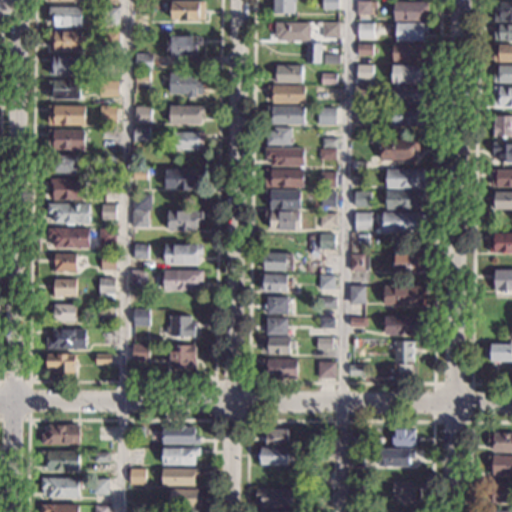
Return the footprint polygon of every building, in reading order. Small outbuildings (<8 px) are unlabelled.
[(293,0),(293,13),(274,13),(274,0),(293,0)] [(338,0),(338,10),(322,10),(322,0),(338,0)] [(205,19),(172,19),(172,1),(205,1),(205,19)] [(428,11),(424,11),(424,20),(394,20),(394,1),(428,1),(428,11)] [(377,8),(370,8),(370,14),(357,14),(357,2),(378,2),(377,8)] [(511,21),(494,21),(494,2),(511,2),(511,21)] [(82,26),(53,26),(53,19),(50,19),(50,7),(83,7),(82,26)] [(119,8),(119,25),(101,25),(101,8),(119,8)] [(309,40),(278,40),(278,36),(275,36),(275,23),(309,23),(309,40)] [(338,37),(323,37),(323,23),(338,23),(338,37)] [(423,24),(428,24),(428,34),(423,34),(423,41),(407,42),(407,41),(395,41),(395,23),(423,23),(423,24)] [(373,39),(358,38),(358,24),(373,24),(373,39)] [(511,42),(506,42),(506,40),(494,40),(494,24),(511,24),(511,42)] [(82,51),(54,51),(54,43),(49,43),(49,31),(54,31),(54,30),(83,30),(82,51)] [(118,49),(104,49),(104,32),(118,32),(118,49)] [(198,38),(202,38),(202,47),(199,47),(198,56),(167,56),(167,34),(198,35),(198,38)] [(320,45),(325,45),(325,50),(321,50),(321,64),(306,64),(306,43),(320,43),(320,45)] [(373,55),(357,55),(357,44),(373,44),(373,55)] [(429,55),(427,55),(427,62),(392,62),(392,44),(429,44),(429,55)] [(511,61),(494,61),(494,52),(498,52),(498,44),(511,44),(511,61)] [(82,66),(86,66),(86,75),(70,74),(70,76),(61,76),(61,74),(49,74),(49,64),(53,64),(53,54),(82,55),(82,66)] [(152,54),(152,69),(136,69),(136,54),(152,54)] [(339,64),(324,64),(324,55),(339,55),(339,64)] [(302,83),(273,83),(273,73),(276,73),(276,65),(302,65),(302,83)] [(372,79),(357,79),(357,65),(372,65),(372,79)] [(427,76),(423,76),(423,82),(392,82),(392,65),(427,65),(427,76)] [(511,82),(493,82),(493,72),(497,72),(497,65),(511,65),(511,82)] [(150,82),(136,82),(136,71),(150,71),(150,82)] [(198,81),(203,81),(203,94),(197,94),(197,97),(186,97),(186,93),(170,93),(170,72),(198,73),(198,81)] [(337,84),(321,84),(321,74),(337,74),(337,84)] [(81,99),(49,99),(49,80),(81,80),(81,99)] [(118,96),(98,96),(98,81),(118,81),(118,96)] [(305,103),(271,103),(271,93),(267,93),(267,85),(306,86),(305,103)] [(370,96),(354,96),(354,85),(370,86),(370,96)] [(511,107),(507,107),(507,106),(493,106),(494,86),(511,86),(511,107)] [(427,104),(393,103),(393,87),(428,87),(427,104)] [(86,126),(49,125),(49,105),(86,105),(86,126)] [(200,106),(205,106),(205,115),(200,115),(200,124),(170,124),(170,105),(200,105),(200,106)] [(304,124),(271,124),(271,113),(267,113),(267,106),(304,106),(304,124)] [(118,123),(100,122),(100,107),(118,107),(118,123)] [(151,122),(135,122),(135,107),(151,107),(151,122)] [(336,124),(336,107),(318,107),(318,124),(336,124)] [(371,123),(355,123),(355,108),(371,108),(371,123)] [(426,117),(423,117),(423,125),(391,125),(391,108),(426,108),(426,117)] [(511,136),(493,136),(494,115),(511,115),(511,136)] [(150,141),(133,141),(133,127),(150,127),(150,141)] [(292,128),(292,144),(266,144),(266,130),(273,130),(273,127),(292,128)] [(86,150),(48,150),(49,130),(86,130),(86,150)] [(118,148),(101,148),(101,131),(118,131),(118,148)] [(200,132),(204,132),(204,148),(200,148),(200,150),(173,150),(173,132),(200,132)] [(337,147),(323,147),(323,138),(337,138),(337,147)] [(419,151),(413,151),(413,160),(380,160),(380,139),(419,140),(419,151)] [(511,161),(497,161),(497,155),(492,155),(493,142),(511,142),(511,161)] [(304,167),(271,166),(271,158),(265,158),(265,147),(304,147),(304,167)] [(336,160),(320,160),(320,149),(336,149),(336,160)] [(80,173),(54,173),(54,155),(80,156),(80,173)] [(116,171),(99,171),(99,158),(116,158),(116,171)] [(197,188),(166,188),(166,169),(197,169),(197,188)] [(305,187),(265,187),(265,169),(305,169),(305,187)] [(426,180),(419,180),(419,188),(386,187),(386,169),(426,170),(426,180)] [(148,179),(133,179),(133,170),(148,170),(148,179)] [(511,186),(492,185),(493,170),(511,170),(511,186)] [(336,172),(336,187),(320,186),(321,172),(336,172)] [(63,179),(87,179),(87,199),(52,199),(52,189),(50,189),(50,178),(63,178),(63,179)] [(117,194),(100,194),(100,179),(117,179),(117,194)] [(300,209),(270,209),(270,198),(264,198),(265,189),(300,190),(300,209)] [(511,208),(490,208),(491,190),(511,190),(511,208)] [(336,207),(322,207),(322,191),(336,191),(336,207)] [(371,207),(355,207),(355,191),(372,191),(371,207)] [(425,201),(420,201),(420,209),(386,209),(386,191),(425,191),(425,201)] [(151,209),(133,209),(133,208),(133,194),(152,194),(151,209)] [(90,223),(53,223),(53,213),(49,213),(49,203),(90,203),(90,223)] [(116,219),(101,219),(102,205),(116,205),(116,219)] [(199,211),(203,211),(203,219),(199,219),(199,230),(168,230),(168,210),(199,210),(199,211)] [(148,226),(133,226),(133,211),(148,211),(148,226)] [(300,230),(269,230),(269,222),(264,222),(264,211),(300,211),(300,230)] [(371,212),(371,230),(354,230),(354,212),(371,212)] [(424,223),(420,223),(420,231),(382,231),(382,212),(424,212),(424,223)] [(336,227),(320,227),(320,213),(336,213),(336,227)] [(90,248),(54,248),(54,238),(48,238),(48,228),(91,228),(90,248)] [(115,244),(99,244),(99,228),(115,228),(115,244)] [(335,234),(335,250),(319,250),(319,233),(335,234)] [(511,254),(488,252),(488,233),(511,233),(511,254)] [(198,245),(203,245),(203,257),(197,257),(197,265),(166,264),(166,243),(198,244),(198,245)] [(148,245),(148,258),(134,258),(134,244),(148,245)] [(77,271),(55,271),(55,253),(77,253),(77,271)] [(292,270),(264,270),(264,253),(292,253),(292,270)] [(115,270),(101,270),(101,254),(116,254),(115,270)] [(368,271),(350,271),(350,254),(368,254),(368,271)] [(425,273),(395,272),(395,254),(425,254),(425,273)] [(511,290),(494,290),(495,269),(511,269),(511,290)] [(203,281),(198,281),(198,290),(164,290),(164,270),(203,270),(203,281)] [(147,271),(147,286),(131,286),(131,271),(147,271)] [(288,280),(292,280),(292,288),(287,288),(287,292),(259,292),(259,281),(263,281),(264,274),(288,274),(288,280)] [(335,289),(319,289),(319,275),(335,275),(335,289)] [(77,296),(54,296),(54,278),(77,279),(77,296)] [(114,299),(100,299),(100,278),(114,278),(114,299)] [(424,305),(397,306),(397,305),(384,305),(384,285),(424,285),(424,305)] [(366,304),(349,304),(349,286),(366,286),(366,304)] [(288,314),(267,314),(267,297),(288,297),(288,314)] [(335,307),(320,307),(320,297),(335,297),(335,307)] [(76,322),(54,321),(54,304),(76,304),(76,322)] [(115,304),(115,316),(99,316),(99,304),(115,304)] [(149,326),(134,325),(134,309),(146,309),(149,309),(149,326)] [(191,321),(195,321),(195,337),(169,337),(169,335),(167,335),(167,326),(169,326),(169,316),(191,316),(191,321)] [(424,327),(419,327),(419,334),(385,334),(385,316),(424,316),(424,327)] [(288,317),(288,335),(266,334),(266,317),(288,317)] [(335,317),(335,328),(319,328),(319,317),(335,317)] [(366,327),(349,327),(349,317),(366,317),(366,327)] [(86,348),(46,348),(46,336),(49,336),(49,330),(52,330),(52,329),(86,329),(86,348)] [(291,341),(295,341),(295,349),(290,349),(290,354),(268,354),(268,353),(262,353),(262,338),(268,338),(268,337),(291,337),(291,341)] [(332,349),(316,349),(316,338),(333,339),(332,349)] [(414,361),(395,361),(395,340),(414,341),(414,361)] [(511,361),(490,361),(490,359),(486,359),(486,346),(490,346),(490,343),(509,344),(509,342),(511,342),(511,361)] [(148,360),(132,360),(132,343),(148,343),(148,360)] [(195,368),(170,367),(170,344),(195,345),(195,368)] [(76,373),(65,373),(65,374),(57,374),(57,373),(55,373),(55,369),(46,369),(46,354),(76,354),(76,373)] [(111,364),(95,364),(96,355),(111,355),(111,364)] [(299,378),(265,378),(265,368),(260,368),(260,358),(299,359),(299,378)] [(335,378),(317,378),(317,362),(335,362),(335,378)] [(398,364),(398,372),(412,373),(412,364),(398,364)] [(363,375),(349,375),(349,365),(364,365),(363,375)] [(80,445),(41,444),(41,433),(47,433),(47,425),(75,425),(80,425),(80,445)] [(113,426),(113,441),(97,441),(97,426),(113,426)] [(145,436),(130,436),(130,426),(145,426),(145,436)] [(185,427),(195,427),(195,436),(200,436),(200,444),(162,444),(162,427),(177,427),(177,426),(185,426),(185,427)] [(415,446),(392,446),(392,428),(411,429),(415,429),(415,446)] [(287,445),(265,445),(265,429),(287,429),(287,445)] [(511,452),(491,452),(491,446),(488,446),(488,434),(492,434),(492,432),(511,432),(511,452)] [(331,434),(331,444),(315,444),(316,434),(331,434)] [(364,447),(348,447),(348,434),(364,434),(364,447)] [(144,448),(143,466),(129,466),(129,447),(144,448)] [(200,455),(195,455),(195,465),(162,465),(162,447),(200,448),(200,455)] [(416,460),(410,460),(410,467),(400,467),(400,468),(390,468),(390,467),(379,467),(380,447),(416,447),(416,460)] [(287,450),(290,450),(290,459),(287,459),(287,464),(261,464),(261,448),(287,448),(287,450)] [(365,466),(348,466),(348,450),(365,450),(365,466)] [(80,470),(46,470),(46,462),(41,462),(41,451),(80,451),(80,470)] [(110,462),(94,462),(94,452),(110,452),(110,462)] [(511,475),(492,475),(492,468),(487,468),(488,456),(492,456),(493,455),(511,455),(511,475)] [(145,483),(129,483),(129,469),(145,469),(145,483)] [(200,477),(195,477),(195,485),(161,485),(161,469),(200,469),(200,477)] [(79,497),(47,497),(47,496),(42,496),(42,489),(41,489),(41,478),(79,477),(79,497)] [(109,479),(109,494),(93,494),(93,479),(109,479)] [(415,501),(409,501),(409,499),(393,499),(393,481),(415,481),(415,501)] [(366,499),(348,499),(348,482),(366,482),(366,499)] [(511,503),(491,503),(491,496),(487,496),(487,484),(492,484),(492,483),(511,483),(511,503)] [(197,496),(202,496),(202,507),(170,507),(170,488),(197,489),(197,496)] [(293,489),(293,507),(260,507),(260,500),(255,500),(255,489),(293,489)] [(332,492),(332,506),(317,506),(317,491),(332,492)] [(79,511),(79,503),(41,504),(40,511),(79,511)]
